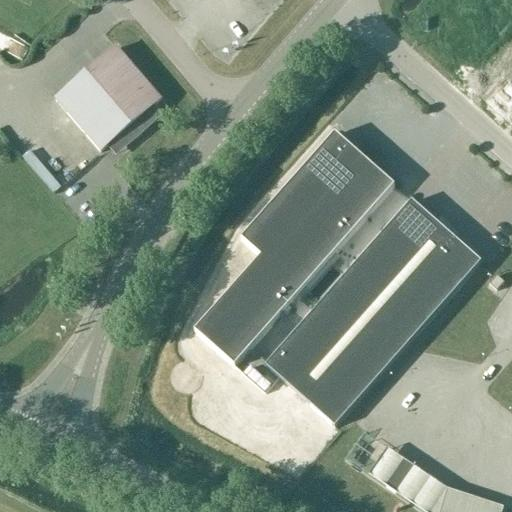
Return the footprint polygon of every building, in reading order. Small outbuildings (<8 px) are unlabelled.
[(511,0),(500,0),(482,19),(511,48),(511,0)] [(56,103),(101,155),(110,147),(117,147),(125,146),(133,143),(139,138),(144,132),(148,126),(151,118),(152,111),(161,103),(117,51),(56,103)] [(511,89),(499,103),(509,113),(511,109),(511,89)] [(335,137),(241,242),(261,260),(195,334),(234,369),(395,189),(335,137)] [(412,204),(266,369),(335,431),(481,265),(412,204)] [(497,278),(489,286),(497,293),(505,285),(497,278)] [(388,452),(369,478),(421,511),(503,511),(504,511),(447,492),(388,452)]
